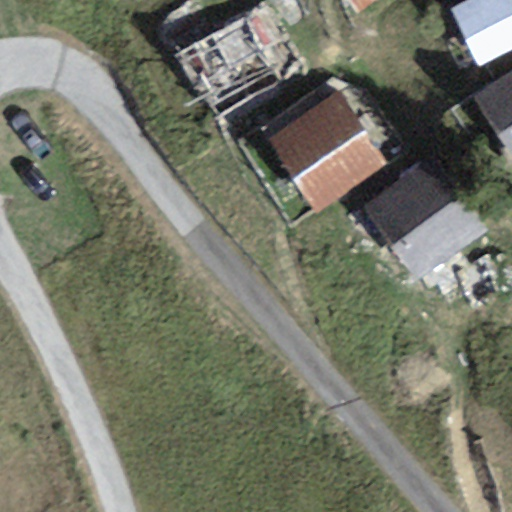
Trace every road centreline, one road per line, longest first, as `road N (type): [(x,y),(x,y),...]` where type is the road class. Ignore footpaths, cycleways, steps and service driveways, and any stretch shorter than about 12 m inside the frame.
road 1 (residential): [(0,61),(41,60),(85,81),(437,511)]
road 2 (residential): [(119,511),(94,427),(34,305),(0,257)]
